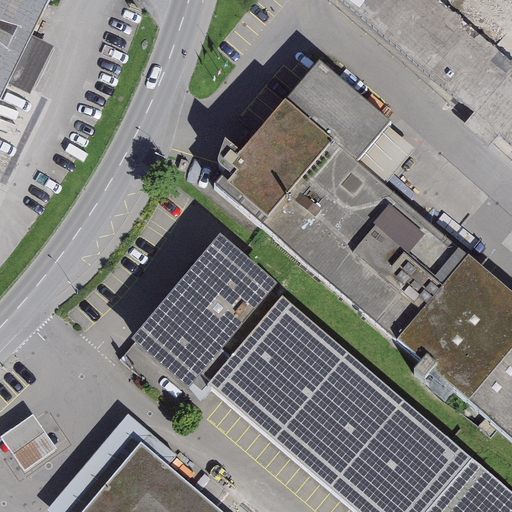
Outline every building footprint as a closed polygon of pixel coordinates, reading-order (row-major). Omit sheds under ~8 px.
[(0,0),(0,117),(55,0),(0,0)] [(511,0),(331,0),(328,3),(511,157),(511,0)] [(407,154),(295,63),(189,191),(242,235),(281,188),(315,216),(305,227),(369,279),(399,243),(367,217),(377,204),(370,198),(407,154)] [(260,290),(200,241),(115,346),(175,395),(260,290)] [(511,316),(450,265),(383,346),(511,452),(511,316)] [(511,511),(511,503),(264,303),(191,392),(339,511),(511,511)] [(31,466),(61,441),(34,409),(4,434),(31,466)] [(203,511),(128,449),(75,511),(203,511)]
